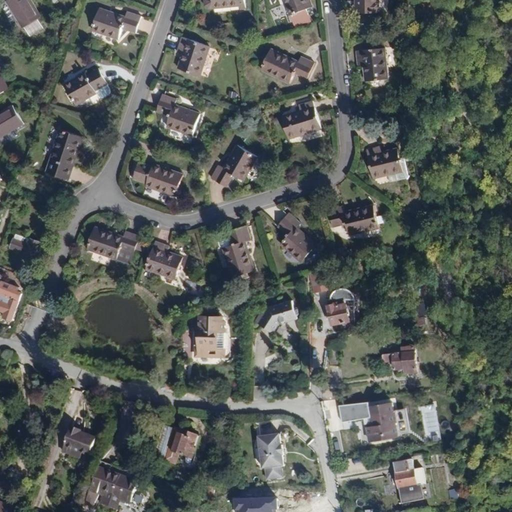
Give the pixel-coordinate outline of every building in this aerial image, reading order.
[(32,0),(10,0),(9,1),(7,2),(21,28),(42,16),(32,0)] [(210,0),(212,12),(244,8),(243,0),(210,0)] [(282,0),(289,16),(311,8),(307,0),(282,0)] [(353,0),(354,13),(376,13),(375,0),(353,0)] [(117,38),(121,28),(134,32),(139,16),(125,11),(123,16),(98,8),(91,29),(117,38)] [(198,76),(208,47),(180,37),(176,52),(181,54),(177,69),(198,76)] [(388,78),(384,47),(356,49),(357,65),(363,64),(365,81),(388,78)] [(289,84),(293,73),(306,79),(313,63),(300,57),(297,62),(270,50),(261,71),(289,84)] [(100,69),(87,76),(86,73),(65,84),(75,104),(96,93),(95,91),(108,84),(100,69)] [(0,90),(8,86),(0,70),(0,90)] [(198,113),(174,105),(175,100),(160,95),(156,112),(168,116),(164,127),(190,136),(198,113)] [(281,118),(287,138),(321,128),(313,101),(298,106),(300,112),(281,118)] [(0,114),(0,139),(24,127),(14,107),(0,114)] [(81,136),(60,129),(46,171),(67,178),(81,136)] [(372,180),(403,172),(397,149),(381,153),(379,145),(364,149),(372,180)] [(217,166),(209,180),(225,189),(232,176),(242,181),(256,158),(236,146),(223,169),(217,166)] [(151,167),(137,163),(132,181),(146,185),(145,187),(175,196),(182,173),(152,164),(151,167)] [(374,204),(346,212),(345,207),(330,210),(333,227),(347,224),(350,234),(381,226),(374,204)] [(281,244),(302,263),(318,246),(297,227),(301,223),(290,213),(278,226),(288,236),(281,244)] [(254,270),(245,241),(252,239),(247,224),(230,230),(234,243),(224,246),(233,276),(254,270)] [(30,227),(24,226),(23,229),(18,227),(12,242),(26,247),(25,250),(33,253),(40,235),(29,231),(30,227)] [(97,229),(89,250),(119,260),(123,250),(136,254),(142,238),(128,232),(125,239),(97,229)] [(156,240),(146,268),(176,278),(184,257),(168,252),(170,245),(156,240)] [(324,272),(309,274),(313,293),(327,291),(324,272)] [(19,288),(1,281),(0,282),(0,295),(9,299),(7,304),(0,301),(0,311),(3,312),(1,317),(11,320),(21,293),(17,291),(19,288)] [(338,301),(325,304),(330,326),(349,322),(348,315),(353,314),(351,306),(346,307),(346,304),(339,305),(338,301)] [(413,305),(417,317),(430,313),(426,301),(413,305)] [(296,318),(291,302),(270,309),(266,315),(263,314),(258,324),(272,331),(278,321),(284,319),(284,321),(296,318)] [(199,337),(195,337),(195,357),(226,357),(226,317),(199,316),(199,337)] [(383,363),(395,360),(397,368),(405,366),(405,371),(417,369),(413,344),(401,346),(402,352),(382,356),(383,363)] [(338,349),(328,348),(327,365),(337,366),(338,349)] [(368,403),(339,407),(342,421),(369,418),(368,407),(368,403)] [(397,438),(392,403),(368,407),(369,418),(371,427),(366,427),(369,442),(397,438)] [(173,428),(163,425),(155,453),(164,456),(172,431),(173,428)] [(98,437),(72,427),(63,451),(81,458),(83,453),(91,456),(98,437)] [(193,446),(197,435),(187,432),(186,436),(172,431),(164,456),(163,461),(176,465),(179,455),(192,459),(196,447),(193,446)] [(285,455),(284,444),(281,444),(280,434),(257,436),(260,469),(264,468),(265,479),(283,477),(282,467),(284,466),(283,455),(285,455)] [(41,460),(27,455),(18,480),(32,485),(41,460)] [(393,462),(395,474),(409,471),(407,460),(393,462)] [(101,496),(99,504),(117,510),(120,502),(128,505),(138,478),(112,469),(113,467),(98,462),(88,492),(101,496)] [(409,471),(395,474),(398,489),(417,485),(415,470),(409,471)] [(417,485),(398,489),(401,503),(424,498),(421,484),(417,485)] [(277,499),(235,500),(235,509),(241,509),(240,511),(273,511),(273,509),(278,509),(277,499)] [(10,511),(7,511),(9,505),(0,502),(0,511),(10,511)]
